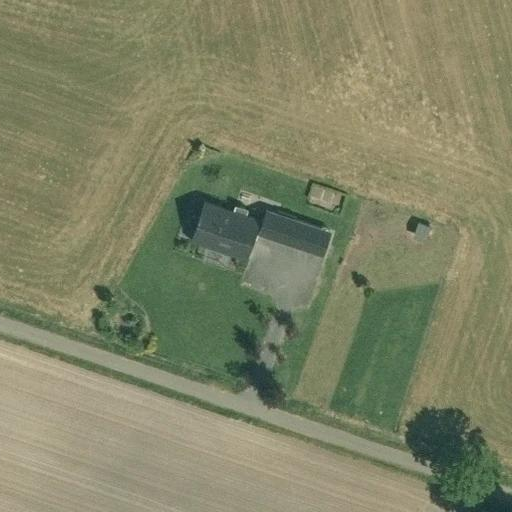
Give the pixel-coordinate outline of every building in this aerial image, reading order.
[(257,238),(263,218),(247,213),(248,208),(236,204),(234,208),(209,200),(197,237),(245,253),(251,236),(257,238)] [(312,251),(321,227),(271,210),(263,235),(312,251)] [(256,298),(241,314),(259,330),(273,314),(256,298)] [(147,360),(173,362),(178,315),(152,312),(147,360)] [(200,356),(195,370),(222,379),(227,365),(200,356)]
